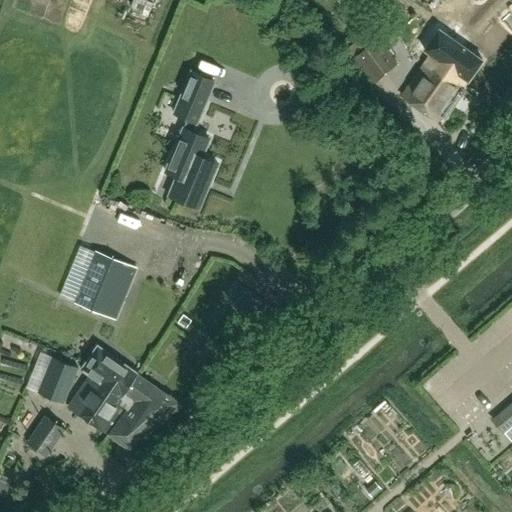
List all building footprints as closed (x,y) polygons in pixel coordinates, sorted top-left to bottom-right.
[(370,26),(357,35),(366,48),(377,60),(385,71),(397,62),(389,51),(370,26)] [(366,48),(353,57),(372,83),(386,73),(386,72),(385,71),(377,60),(366,48)] [(402,96),(424,112),(428,106),(426,105),(430,99),(426,96),(428,92),(429,92),(432,88),(437,82),(436,82),(448,65),(432,54),(402,96)] [(467,79),(448,65),(436,82),(437,82),(432,88),(429,92),(428,92),(426,96),(430,99),(426,105),(428,106),(424,112),(437,121),(448,106),(449,106),(462,88),(461,88),(467,79)] [(203,156),(210,138),(193,130),(195,123),(197,124),(215,81),(190,70),(172,114),(187,120),(184,127),(183,126),(163,172),(176,178),(168,195),(199,208),(218,163),(203,156)] [(95,252),(74,302),(116,320),(137,269),(95,252)] [(233,305),(254,320),(266,303),(245,288),(233,305)] [(119,398),(137,373),(98,346),(81,369),(90,375),(88,377),(119,398)] [(78,367),(52,356),(37,391),(64,402),(78,367)] [(0,364),(0,387),(23,390),(25,367),(0,364)] [(137,373),(119,398),(116,402),(126,408),(108,434),(130,450),(182,405),(137,373)] [(116,402),(119,398),(88,377),(68,406),(108,434),(126,408),(116,402)] [(503,432),(511,424),(511,403),(493,420),(503,432)] [(47,456),(65,429),(45,415),(27,442),(47,456)] [(375,481),(366,490),(371,496),(381,488),(375,481)] [(0,486),(0,500),(9,505),(15,495),(0,486)]
